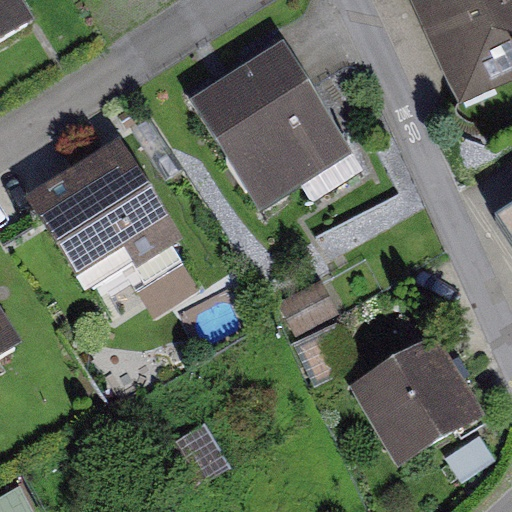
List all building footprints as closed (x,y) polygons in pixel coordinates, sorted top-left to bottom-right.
[(0,0),(0,64),(49,30),(27,0),(0,0)] [(511,0),(426,0),(472,101),(511,83),(511,0)] [(293,48),(197,107),(262,210),(358,151),(293,48)] [(128,149),(33,208),(93,305),(188,246),(128,149)] [(333,282),(290,306),(308,339),(351,315),(333,282)] [(0,300),(0,373),(33,354),(0,300)] [(450,343),(363,396),(410,475),(498,423),(450,343)] [(207,423),(166,447),(192,491),(234,467),(207,423)]
